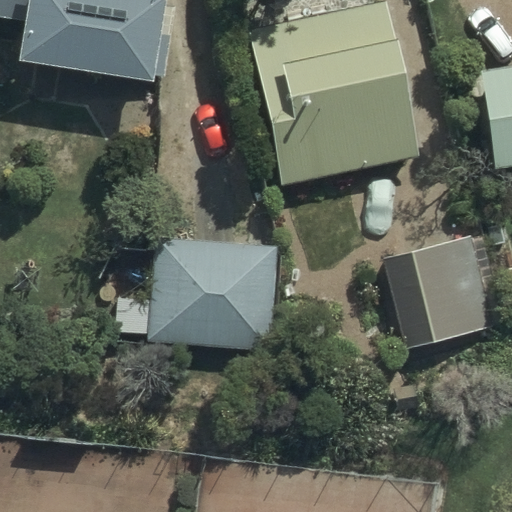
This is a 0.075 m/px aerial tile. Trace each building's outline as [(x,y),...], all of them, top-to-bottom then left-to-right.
[(0,0),(0,25),(20,28),(15,61),(141,78),(140,87),(160,89),(166,45),(156,43),(162,0),(0,0)] [(378,5),(236,34),(268,191),(410,162),(378,5)] [(511,82),(472,91),(493,195),(511,190),(511,82)] [(474,242),(385,263),(408,360),(496,340),(474,242)] [(269,251),(146,244),(140,352),(263,359),(269,251)] [(170,452),(0,433),(0,511),(435,511),(438,485),(197,460),(170,452)]
